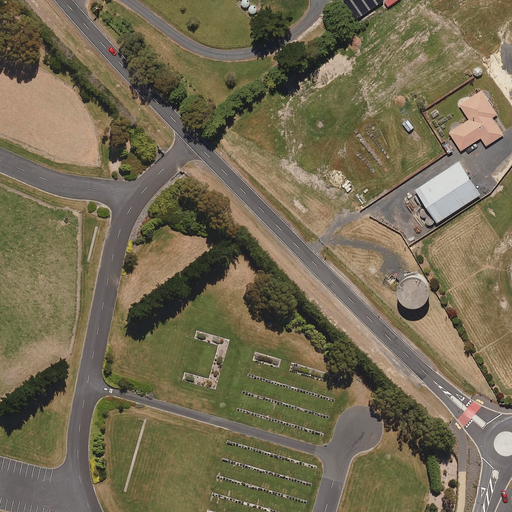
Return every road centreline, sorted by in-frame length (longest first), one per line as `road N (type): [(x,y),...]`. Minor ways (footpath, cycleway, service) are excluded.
road 1 (residential): [(491,431),(193,140)]
road 2 (unclassified): [(142,190),(113,252),(79,424),(79,473),(91,511)]
road 3 (residential): [(193,140),(63,0)]
road 4 (unclassified): [(142,190),(64,184),(0,159)]
